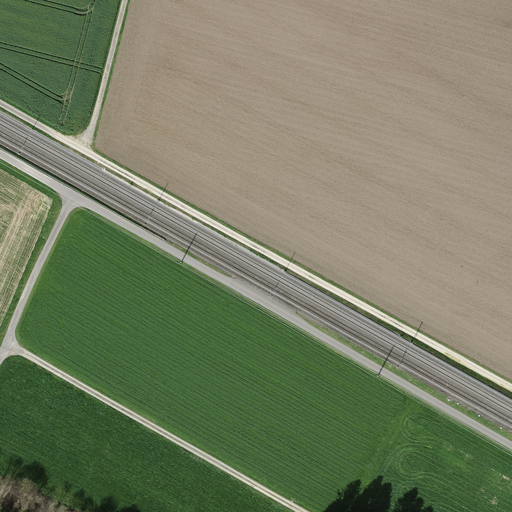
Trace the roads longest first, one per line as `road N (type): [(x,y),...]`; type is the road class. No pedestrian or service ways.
road 1 (unclassified): [(511,444),(0,153)]
road 2 (track): [(511,390),(0,106)]
road 3 (track): [(301,511),(5,343)]
road 4 (track): [(5,343),(72,194)]
road 5 (track): [(125,0),(87,157)]
